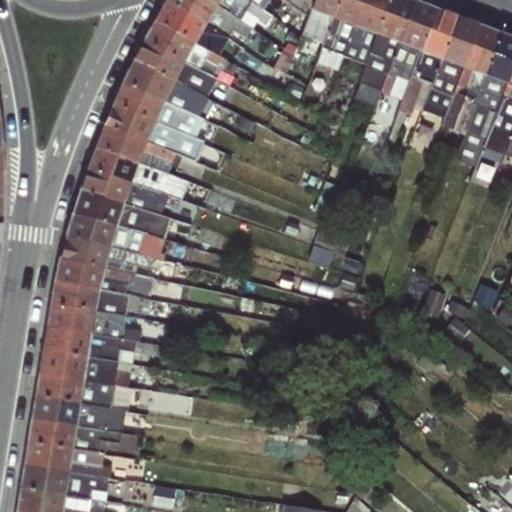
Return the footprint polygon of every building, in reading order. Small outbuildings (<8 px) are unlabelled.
[(217,56),(227,39),(169,0),(164,0),(152,22),(217,56)] [(251,29),(237,20),(207,0),(169,0),(227,39),(241,48),(251,29)] [(271,17),(263,11),(247,0),(207,0),(237,20),(242,12),(265,27),(271,17)] [(269,0),(247,0),(263,11),(269,0)] [(312,0),(308,11),(291,58),(302,63),(305,55),(311,57),(317,42),(322,43),(330,19),(336,0),(312,0)] [(336,0),(330,19),(322,43),(315,63),(335,71),(341,57),(352,27),(361,0),(336,0)] [(361,0),(352,27),(341,57),(363,65),(374,36),(385,0),(361,0)] [(395,44),(410,2),(406,0),(385,0),(374,36),(363,65),(352,99),(373,107),(378,92),(395,44)] [(410,2),(395,44),(378,92),(397,104),(417,52),(432,10),(410,2)] [(439,60),(454,18),(432,10),(417,52),(397,104),(394,112),(386,139),(393,142),(404,113),(409,115),(412,109),(418,112),(421,109),(439,60)] [(461,68),(475,26),(454,18),(439,60),(421,109),(442,117),(461,68)] [(235,68),(217,56),(152,22),(142,40),(205,75),(215,80),(219,73),(230,77),(235,68)] [(475,26),(461,68),(442,117),(440,126),(460,136),(482,76),(497,34),(475,26)] [(504,85),(511,62),(511,39),(497,34),(482,76),(460,136),(452,159),(472,167),(481,147),(504,85)] [(132,61),(195,94),(205,75),(142,40),(132,61)] [(211,102),(195,94),(132,61),(120,84),(195,117),(198,111),(205,114),(211,102)] [(511,62),(504,85),(481,147),(502,155),(511,129),(511,62)] [(202,121),(195,117),(120,84),(110,106),(194,139),(202,121)] [(195,157),(202,142),(194,139),(110,106),(102,126),(174,154),(176,149),(195,157)] [(164,174),(174,154),(102,126),(93,148),(164,174)] [(511,129),(502,155),(511,158),(511,129)] [(179,201),(187,183),(164,174),(93,148),(86,169),(153,192),(179,201)] [(146,213),(153,192),(86,169),(78,190),(146,213)] [(184,241),(189,226),(146,213),(78,190),(70,215),(157,238),(160,233),(184,241)] [(63,236),(156,259),(157,238),(70,215),(63,236)] [(160,261),(156,259),(63,236),(58,257),(127,274),(151,278),(153,271),(157,272),(160,261)] [(122,295),(127,274),(58,257),(52,282),(122,295)] [(127,296),(122,295),(52,282),(48,303),(93,312),(123,317),(127,296)] [(123,317),(93,312),(48,303),(43,326),(137,342),(138,333),(122,329),(123,317)] [(137,342),(43,326),(39,349),(87,358),(130,365),(130,353),(158,358),(161,347),(137,342)] [(130,365),(87,358),(39,349),(36,372),(83,381),(128,388),(130,365)] [(83,381),(36,372),(32,395),(79,404),(125,412),(128,388),(83,381)] [(125,412),(79,404),(32,395),(29,418),(76,427),(120,435),(125,412)] [(120,435),(76,427),(29,418),(25,441),(72,450),(97,454),(99,442),(118,445),(120,435)] [(68,473),(109,479),(111,463),(96,460),(97,454),(72,450),(25,441),(21,465),(68,473)] [(106,479),(68,473),(21,465),(18,488),(65,496),(102,503),(106,479)] [(100,511),(102,503),(65,496),(18,488),(14,511),(22,511),(100,511)] [(322,511),(324,505),(281,501),(279,511),(322,511)]
